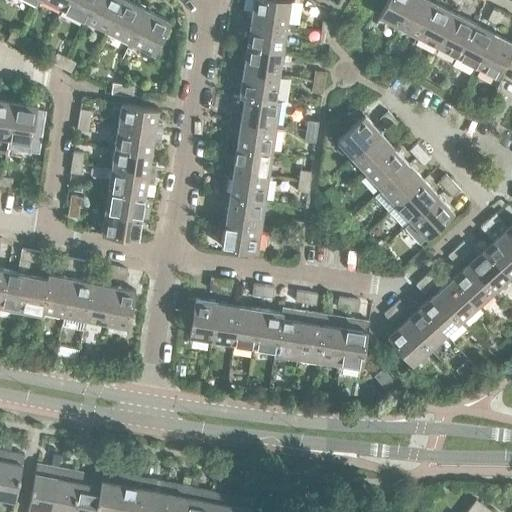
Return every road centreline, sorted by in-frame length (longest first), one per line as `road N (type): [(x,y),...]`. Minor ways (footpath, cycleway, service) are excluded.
road 1 (tertiary): [(147,421),(429,455),(511,457)]
road 2 (tertiary): [(511,435),(315,424),(147,402)]
road 3 (residential): [(171,254),(394,285),(488,200)]
road 4 (residential): [(171,254),(206,0)]
road 5 (residential): [(47,235),(70,82),(0,64)]
road 6 (residential): [(488,200),(510,155),(418,114)]
road 7 (residential): [(147,402),(171,254)]
road 8 (tertiary): [(147,402),(0,373)]
road 9 (tertiary): [(0,394),(147,421)]
road 10 (residential): [(47,235),(171,254)]
